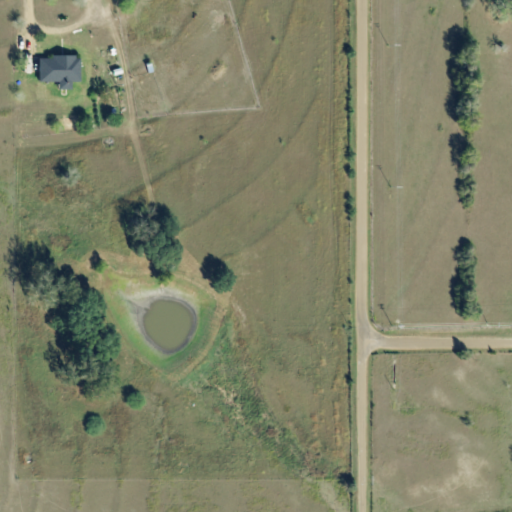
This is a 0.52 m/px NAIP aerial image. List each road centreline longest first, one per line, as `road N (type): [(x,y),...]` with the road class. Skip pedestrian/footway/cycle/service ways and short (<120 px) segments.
road 1 (residential): [(360,511),(359,0)]
road 2 (residential): [(360,334),(511,336)]
